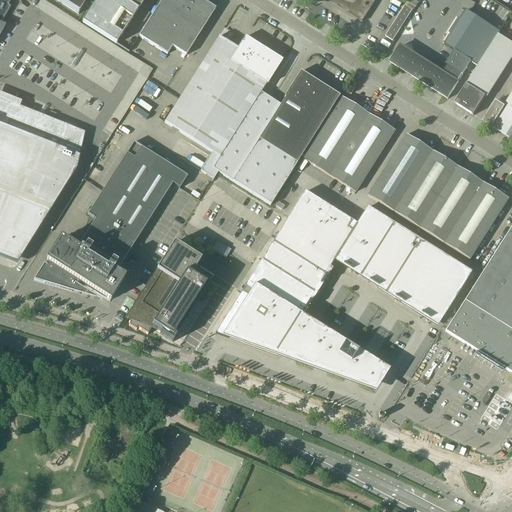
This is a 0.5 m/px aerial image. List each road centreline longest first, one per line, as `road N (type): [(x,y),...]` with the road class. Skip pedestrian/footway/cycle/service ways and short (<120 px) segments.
road 1 (primary): [(457,497),(231,397),(0,319)]
road 2 (unclassified): [(445,462),(187,363),(0,304)]
road 3 (primary): [(0,337),(193,402),(368,485)]
road 4 (unclassified): [(511,162),(254,0)]
road 5 (unknown): [(101,336),(185,195)]
road 6 (unknown): [(244,248),(199,222),(213,194),(277,231)]
road 7 (unknown): [(187,363),(244,248)]
